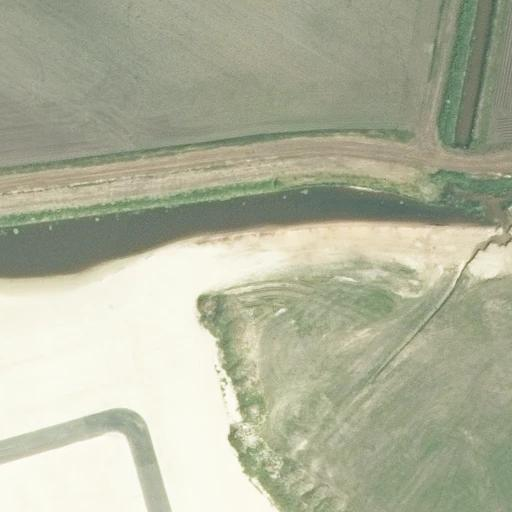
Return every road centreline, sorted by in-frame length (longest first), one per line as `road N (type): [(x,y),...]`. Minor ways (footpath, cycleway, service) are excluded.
road 1 (track): [(410,146),(313,139),(0,179)]
road 2 (track): [(452,0),(430,115),(410,146)]
